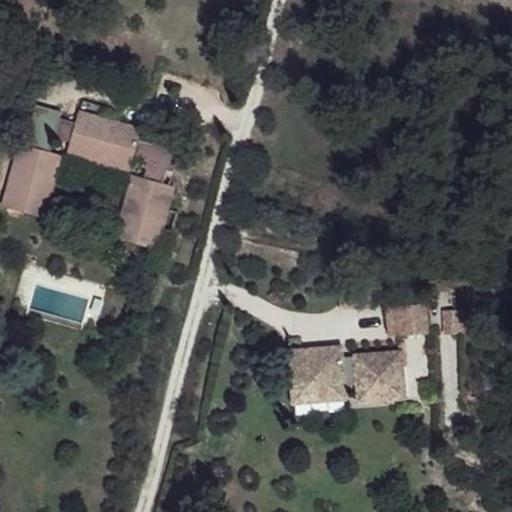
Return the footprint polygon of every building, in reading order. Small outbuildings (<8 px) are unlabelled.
[(47,159),(49,160),(56,143),(62,124),(66,115),(42,105),(29,141),(35,145),(32,151),(26,149),(25,153),(18,149),(2,204),(7,206),(4,213),(33,225),(49,182),(40,178),(47,159)] [(81,116),(79,123),(99,128),(100,121),(81,116)] [(99,128),(79,123),(78,129),(62,124),(56,143),(71,149),(73,146),(91,150),(88,161),(130,174),(132,167),(138,169),(141,171),(144,174),(146,178),(144,185),(137,184),(126,223),(132,224),(126,246),(147,252),(150,243),(160,246),(164,232),(158,231),(169,191),(163,189),(167,177),(173,179),(175,169),(175,162),(175,158),(174,154),(171,149),(154,145),(152,153),(137,149),(139,141),(117,135),(119,127),(100,121),(99,128)] [(142,133),(119,127),(117,135),(139,141),(142,133)] [(69,156),(88,161),(91,150),(73,146),(71,149),(69,156)] [(56,162),(49,160),(47,159),(40,178),(49,182),(56,162)] [(176,192),(169,191),(158,231),(164,232),(176,192)] [(132,224),(126,223),(120,244),(126,246),(132,224)] [(157,255),(160,246),(150,243),(147,252),(157,255)] [(396,316),(400,344),(415,342),(411,314),(396,316)] [(371,319),(375,347),(400,344),(396,316),(371,319)] [(283,363),(286,397),(334,392),(348,390),(350,406),(391,401),(387,361),(345,366),(346,371),(332,373),(330,358),(283,363)] [(288,409),(335,404),(334,392),(286,397),(288,409)]
